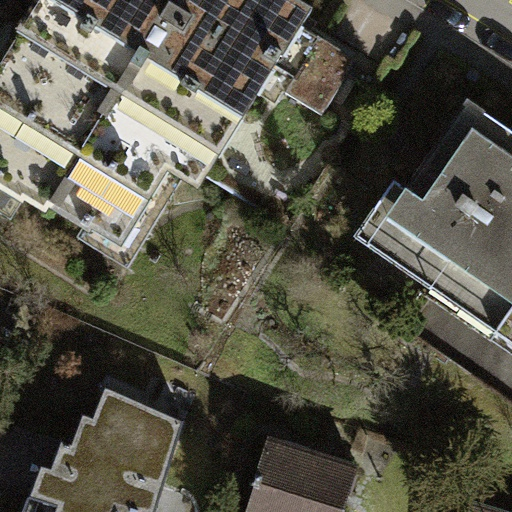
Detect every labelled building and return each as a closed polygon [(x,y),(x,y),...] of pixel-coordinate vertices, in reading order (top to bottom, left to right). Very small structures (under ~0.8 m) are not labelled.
[(119,243),(166,169),(196,187),(271,66),(296,25),(306,8),(292,0),(36,0),(0,58),(0,188),(21,202),(23,198),(44,211),(48,206),(88,230),(91,226),(119,243)] [(355,61),(296,25),(271,66),(292,78),(285,90),(322,113),(355,61)] [(378,233),(505,320),(511,309),(511,133),(468,103),(378,233)] [(107,387),(95,420),(86,416),(76,445),(65,442),(54,470),(43,466),(24,511),(159,511),(186,419),(107,387)] [(266,438),(243,511),(340,511),(355,464),(266,438)]
